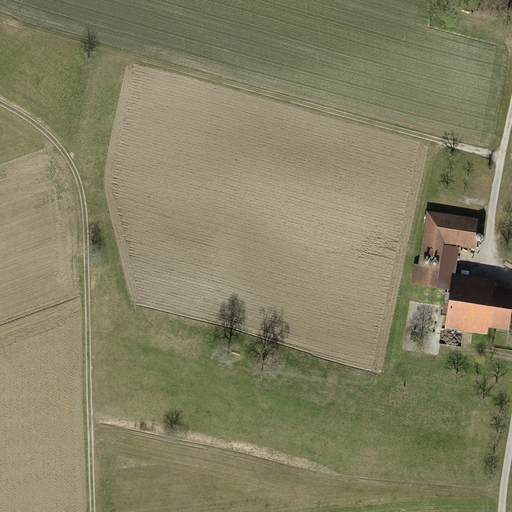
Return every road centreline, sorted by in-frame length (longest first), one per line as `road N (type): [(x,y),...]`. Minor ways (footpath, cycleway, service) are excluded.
road 1 (track): [(502,157),(0,17)]
road 2 (track): [(93,511),(83,198),(75,167),(50,134),(0,100)]
road 3 (track): [(92,421),(350,478),(504,489)]
road 4 (track): [(502,157),(488,251),(511,276)]
